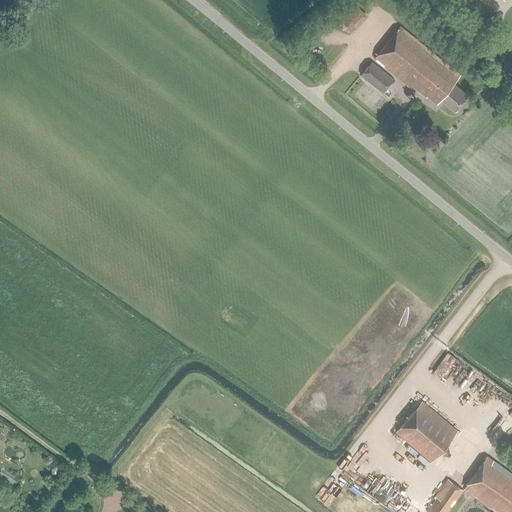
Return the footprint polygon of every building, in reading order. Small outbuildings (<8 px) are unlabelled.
[(350,33),(366,17),(354,6),(339,22),(350,33)] [(440,101),(455,113),(467,97),(453,86),(461,77),(401,27),(375,59),(415,92),(416,91),(426,99),(427,97),(437,105),(440,101)] [(361,76),(382,94),(394,80),(372,62),(361,76)] [(448,444),(458,432),(423,402),(396,434),(431,464),(442,452),(443,453),(450,446),(448,444)] [(511,511),(511,476),(485,458),(463,490),(494,511),(511,511)] [(437,499),(428,511),(448,511),(463,491),(447,480),(435,498),(437,499)]
